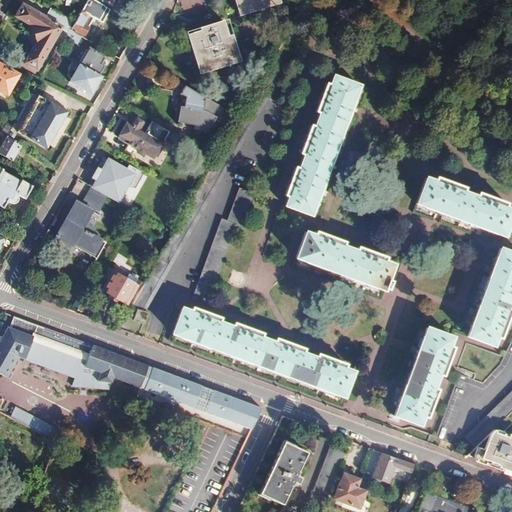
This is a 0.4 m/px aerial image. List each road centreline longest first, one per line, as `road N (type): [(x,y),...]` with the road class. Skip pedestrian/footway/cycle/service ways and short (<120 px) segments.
road 1 (residential): [(0,287),(162,0)]
road 2 (residential): [(0,298),(279,400)]
road 3 (residential): [(279,400),(511,486)]
road 4 (residential): [(226,511),(279,400)]
